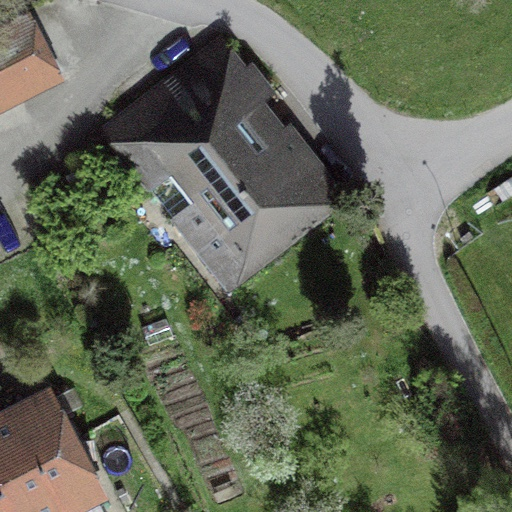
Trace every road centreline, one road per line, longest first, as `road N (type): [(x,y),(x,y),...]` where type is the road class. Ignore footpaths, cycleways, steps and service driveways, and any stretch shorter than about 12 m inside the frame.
road 1 (residential): [(383,189),(427,294),(511,451)]
road 2 (residential): [(181,0),(274,46),(333,112),(383,189)]
road 3 (residential): [(383,189),(511,131)]
